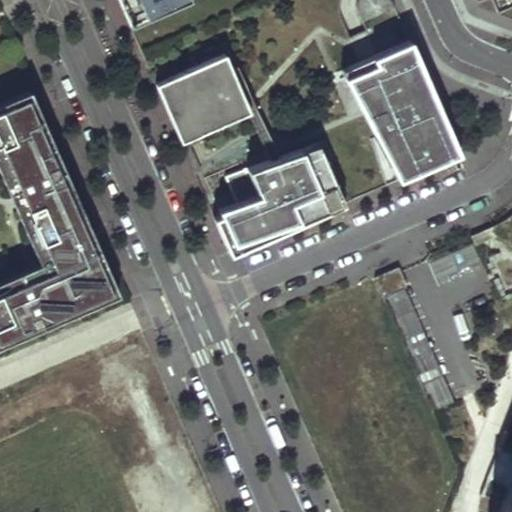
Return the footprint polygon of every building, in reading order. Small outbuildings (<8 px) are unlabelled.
[(115,0),(128,26),(182,2),(181,0),(115,0)] [(394,7),(391,0),(357,0),(356,7),(361,22),(394,7)] [(38,11),(31,14),(38,32),(46,29),(38,11)] [(402,49),(449,157),(458,153),(408,39),(391,46),(394,53),(402,49)] [(397,179),(449,157),(402,49),(394,53),(391,46),(377,53),(380,60),(349,74),(360,98),(371,93),(377,108),(366,113),(377,137),(381,135),(392,160),(389,161),(397,179)] [(154,82),(180,140),(248,110),(230,68),(223,53),(154,82)] [(380,60),(377,53),(346,66),(349,74),(380,60)] [(236,65),(230,68),(248,110),(270,160),(276,157),(236,65)] [(23,85),(0,95),(0,162),(43,260),(0,278),(0,333),(112,285),(23,85)] [(371,93),(360,98),(366,113),(377,108),(371,93)] [(231,242),(340,195),(317,143),(276,157),(270,160),(224,176),(232,193),(237,191),(242,202),(218,212),(231,242)] [(511,220),(499,242),(511,250),(511,220)] [(477,251),(431,256),(434,281),(480,276),(477,251)] [(375,276),(382,293),(406,282),(398,265),(375,276)] [(489,432),(508,436),(511,412),(511,383),(499,381),(489,432)] [(511,511),(511,487),(502,511),(511,511)]
